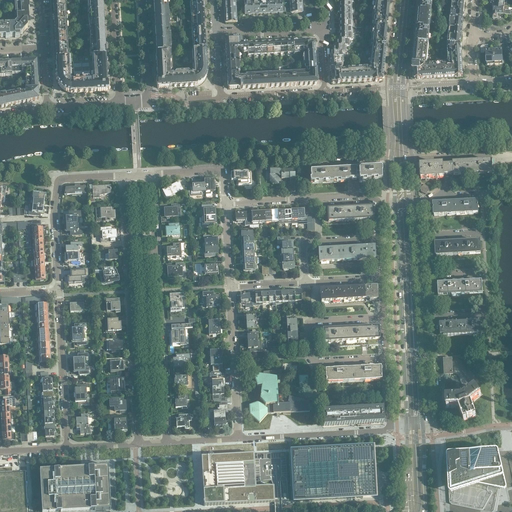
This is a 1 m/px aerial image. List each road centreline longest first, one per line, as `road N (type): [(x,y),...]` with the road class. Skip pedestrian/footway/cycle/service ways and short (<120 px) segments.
road 1 (residential): [(165,443),(150,174)]
road 2 (residential): [(124,175),(139,444)]
road 3 (secondary): [(421,423),(409,203)]
road 4 (secondary): [(395,204),(406,424)]
road 5 (residential): [(58,291),(59,179),(124,175)]
road 6 (residential): [(324,91),(220,97),(216,31)]
road 7 (unclassified): [(389,424),(382,431),(238,439)]
road 8 (residential): [(229,287),(238,439)]
road 9 (residential): [(118,102),(148,96),(143,0)]
